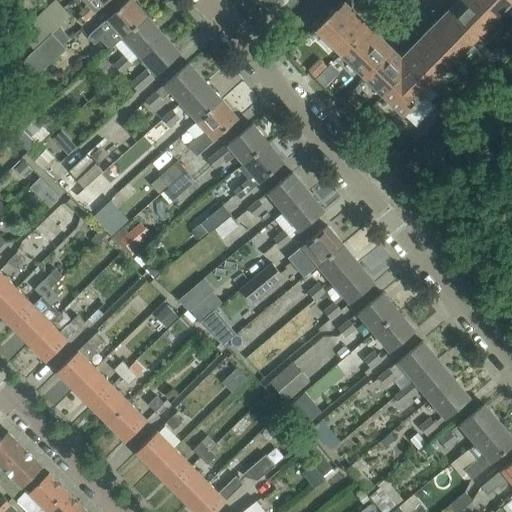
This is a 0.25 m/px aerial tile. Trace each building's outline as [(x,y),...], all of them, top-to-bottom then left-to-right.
[(33,50),(70,16),(55,0),(18,34),(33,50)] [(85,21),(108,0),(83,0),(88,5),(79,14),(85,21)] [(110,49),(123,37),(147,16),(132,0),(127,0),(87,36),(94,44),(100,39),(110,49)] [(297,0),(299,1),(299,0),(256,0),(259,3),(262,1),(270,9),(279,0),(297,0)] [(336,8),(317,28),(404,114),(405,113),(416,123),(415,125),(416,126),(435,106),(430,101),(437,94),(429,85),(477,36),(485,44),(486,43),(485,43),(503,24),(496,17),(511,0),(458,0),(402,57),(377,33),(345,1),(337,9),(336,8)] [(139,55),(163,34),(147,16),(123,37),(139,55)] [(72,18),(54,35),(65,47),(83,29),(72,18)] [(52,34),(22,61),(36,76),(66,49),(52,34)] [(137,92),(180,53),(163,34),(139,55),(149,66),(129,84),(137,92)] [(0,84),(23,63),(13,52),(0,63),(0,84)] [(121,74),(131,64),(123,55),(113,65),(121,74)] [(182,103),(206,82),(189,63),(174,76),(165,84),(182,103)] [(321,72),(315,78),(324,86),(329,80),(321,72)] [(482,79),(477,74),(468,82),(474,88),(482,79)] [(198,120),(221,100),(206,82),(182,103),(173,111),(179,119),(189,129),(198,120)] [(511,87),(468,132),(475,139),(481,133),(492,144),(489,148),(498,157),(496,159),(497,160),(511,144),(511,87)] [(163,100),(156,92),(146,102),(153,109),(163,100)] [(223,132),(238,118),(221,100),(198,120),(206,129),(188,146),(197,155),(223,132)] [(445,103),(439,109),(447,116),(452,110),(445,103)] [(173,111),(171,109),(161,119),(169,128),(179,119),(173,111)] [(41,121),(32,129),(41,139),(50,131),(41,121)] [(244,163),(268,143),(252,124),(208,160),(215,168),(226,159),(228,162),(237,154),(244,163)] [(22,128),(14,137),(27,150),(35,141),(22,128)] [(429,144),(421,135),(415,140),(423,149),(429,144)] [(423,149),(415,140),(409,145),(417,154),(423,149)] [(239,199),(284,162),(268,143),(244,163),(240,166),(250,178),(233,192),(239,199)] [(409,145),(403,151),(411,159),(417,154),(409,145)] [(45,150),(34,162),(43,170),(54,159),(45,150)] [(411,159),(403,151),(397,156),(401,160),(405,165),(411,159)] [(65,168),(82,189),(101,173),(85,153),(65,168)] [(23,160),(15,168),(25,177),(32,169),(23,160)] [(167,186),(185,170),(177,161),(150,185),(158,194),(167,186)] [(195,180),(185,170),(167,186),(176,197),(195,180)] [(284,211),(308,191),(292,172),(268,192),(284,211)] [(129,218),(102,188),(83,205),(110,235),(129,218)] [(300,231),(324,211),(308,191),(284,211),(300,231)] [(258,200),(247,208),(255,217),(266,209),(258,200)] [(61,234),(77,219),(63,203),(46,218),(61,234)] [(223,206),(200,223),(208,232),(230,214),(223,206)] [(123,227),(111,237),(130,254),(151,236),(140,222),(128,232),(123,227)] [(235,251),(253,234),(243,222),(224,238),(235,251)] [(200,223),(192,230),(199,239),(208,232),(200,223)] [(318,265),(343,244),(327,225),(288,257),(304,276),(318,265)] [(102,228),(93,237),(98,242),(107,233),(102,228)] [(290,238),(283,230),(273,239),(280,247),(290,238)] [(334,284),(359,263),(343,244),(318,265),(334,284)] [(23,261),(16,254),(7,261),(14,269),(23,261)] [(286,273),(274,260),(243,286),(252,296),(260,290),(262,293),(286,273)] [(350,303),(374,283),(359,263),(334,284),(350,303)] [(151,264),(146,269),(153,277),(162,270),(157,264),(151,264)] [(34,289),(42,296),(50,288),(62,277),(55,269),(34,289)] [(0,303),(17,287),(0,270),(0,303)] [(154,308),(162,299),(145,282),(136,290),(154,308)] [(326,292),(318,283),(308,292),(315,301),(326,292)] [(0,313),(12,325),(34,304),(17,287),(0,303),(0,313)] [(57,295),(50,288),(42,296),(34,304),(12,325),(29,343),(51,321),(51,322),(60,313),(50,302),(57,295)] [(213,290),(191,309),(201,321),(216,308),(223,302),(213,290)] [(374,332),(399,312),(383,292),(367,305),(358,312),(374,332)] [(341,311),(334,302),(322,311),(329,320),(341,311)] [(166,304),(154,315),(166,327),(178,316),(166,304)] [(390,351),(415,331),(399,312),(374,332),(390,351)] [(182,314),(175,321),(185,331),(192,324),(182,314)] [(77,316),(69,323),(76,331),(84,323),(85,322),(77,315),(77,316)] [(47,360),(68,339),(61,332),(51,322),(51,321),(29,343),(47,360)] [(345,337),(356,329),(349,321),(339,329),(345,337)] [(96,368),(88,360),(97,351),(95,348),(102,341),(95,334),(57,371),(75,389),(96,368)] [(343,341),(337,346),(345,355),(351,350),(343,341)] [(415,380),(439,360),(423,341),(399,361),(415,380)] [(380,359),(374,351),(363,359),(370,367),(380,359)] [(430,399),(454,379),(439,360),(415,380),(394,397),(401,405),(421,388),(430,399)] [(121,377),(129,369),(122,361),(113,369),(121,377)] [(293,361),(269,382),(285,401),(309,379),(293,361)] [(91,406),(113,385),(96,368),(75,389),(91,406)] [(129,369),(121,377),(128,384),(137,376),(129,369)] [(385,387),(396,378),(388,369),(377,378),(385,387)] [(446,418),(470,398),(454,379),(430,399),(446,418)] [(130,402),(120,392),(113,385),(91,406),(108,423),(130,402)] [(155,411),(164,403),(156,396),(148,404),(155,411)] [(126,441),(147,420),(130,402),(108,423),(126,441)] [(475,443),(500,422),(484,404),(469,416),(459,424),(475,443)] [(182,422),(174,414),(166,422),(173,430),(182,422)] [(436,427),(429,418),(419,426),(426,435),(436,427)] [(501,455),(511,445),(511,436),(500,422),(475,443),(469,448),(478,459),(465,471),(472,479),(501,455)] [(154,469),(175,448),(158,431),(137,452),(154,469)] [(0,463),(2,466),(22,445),(8,432),(2,438),(0,436),(0,463)] [(451,432),(440,440),(447,449),(458,440),(451,432)] [(416,433),(408,440),(416,450),(424,443),(416,433)] [(207,435),(201,442),(209,449),(215,443),(207,435)] [(200,457),(209,449),(201,442),(193,450),(200,457)] [(43,467),(22,445),(2,466),(24,486),(29,481),(43,467)] [(171,486),(192,466),(175,448),(154,469),(171,486)] [(216,456),(209,449),(200,457),(208,465),(216,456)] [(257,480),(274,465),(265,454),(238,478),(235,475),(218,492),(209,483),(188,503),(196,511),(214,511),(243,484),(240,481),(244,477),(257,480)] [(322,455),(313,463),(323,475),(332,468),(322,455)] [(358,458),(346,469),(367,491),(375,484),(362,469),(366,466),(358,458)] [(511,482),(511,460),(508,464),(480,487),(486,495),(497,486),(500,489),(510,480),(511,482)] [(188,503),(209,483),(192,466),(171,486),(188,503)] [(44,511),(65,489),(49,473),(31,491),(27,488),(17,499),(30,511),(38,511),(42,509),(44,511)] [(337,474),(326,482),(334,492),(345,484),(337,474)] [(379,486),(367,496),(369,499),(379,511),(387,511),(395,506),(379,486)] [(77,511),(83,507),(65,489),(44,511),(42,509),(38,511),(77,511)] [(365,494),(359,499),(363,504),(369,499),(367,496),(365,494)] [(2,496),(0,498),(0,511),(4,511),(11,505),(2,496)] [(265,511),(257,500),(241,511),(265,511)]
